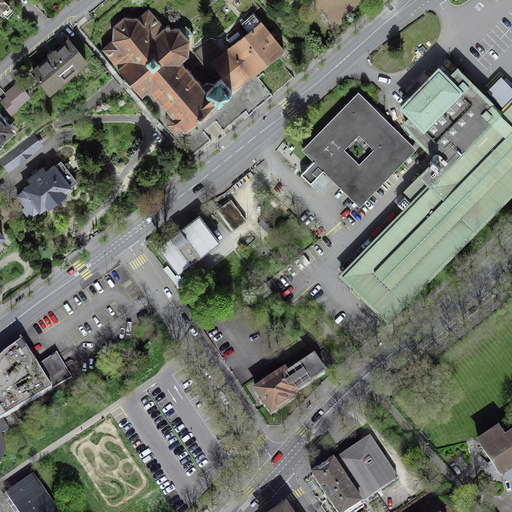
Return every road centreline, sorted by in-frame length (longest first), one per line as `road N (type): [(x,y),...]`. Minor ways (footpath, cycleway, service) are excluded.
road 1 (primary): [(122,239),(240,149),(386,20)]
road 2 (primary): [(511,254),(372,371),(278,467)]
road 3 (residential): [(122,239),(278,467)]
road 4 (primary): [(0,332),(122,239)]
